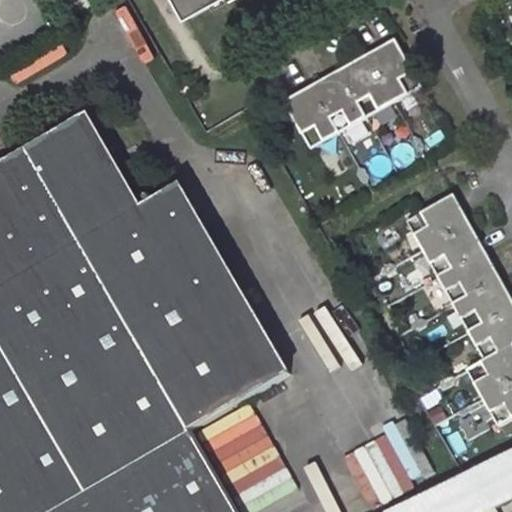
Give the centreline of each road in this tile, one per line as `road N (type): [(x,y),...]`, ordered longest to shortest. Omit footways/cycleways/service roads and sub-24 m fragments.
road 1 (residential): [(436,0),(442,31),(511,158)]
road 2 (residential): [(379,0),(270,60)]
